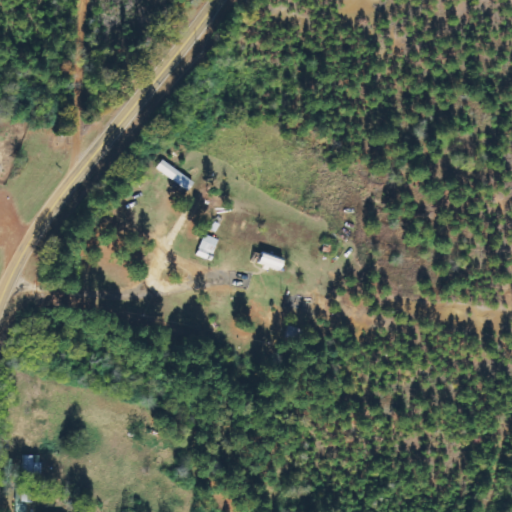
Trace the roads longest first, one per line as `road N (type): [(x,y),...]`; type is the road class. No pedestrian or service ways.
road 1 (residential): [(3,285),(240,326),(511,286)]
road 2 (secondary): [(0,292),(52,201),(211,0)]
road 3 (residential): [(78,168),(95,0)]
